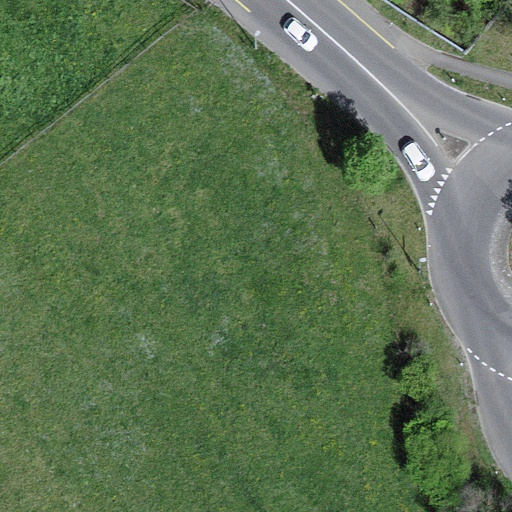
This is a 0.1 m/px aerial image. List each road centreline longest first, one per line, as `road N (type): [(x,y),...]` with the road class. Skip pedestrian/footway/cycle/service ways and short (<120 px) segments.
road 1 (secondary): [(287,0),(488,177)]
road 2 (secondary): [(488,177),(469,202),(458,263),(482,319),(511,342)]
